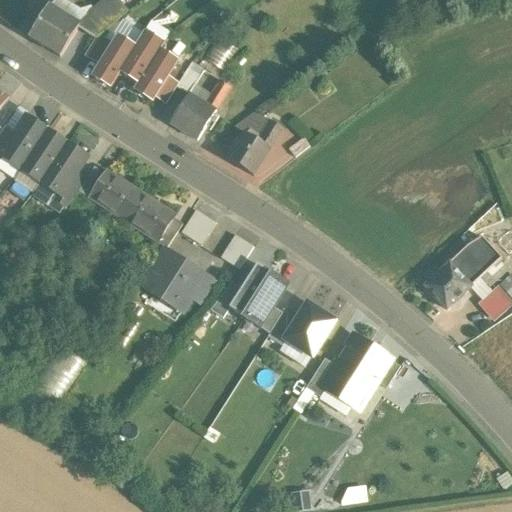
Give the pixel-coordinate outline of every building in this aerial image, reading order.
[(127,13),(115,0),(111,0),(95,14),(109,28),(127,13)] [(48,9),(47,9),(28,38),(60,57),(78,28),(48,9)] [(95,14),(78,28),(96,39),(98,37),(109,28),(95,14)] [(164,45),(144,32),(135,48),(119,73),(120,74),(138,84),(139,85),(160,51),(164,45)] [(111,45),(98,37),(96,39),(95,40),(84,57),(98,65),(111,45)] [(135,48),(116,37),(111,45),(98,65),(91,77),(110,89),(120,74),(119,73),(135,48)] [(178,63),(160,51),(139,85),(138,84),(133,91),(153,103),(155,99),(168,79),(178,63)] [(199,79),(187,71),(178,85),(176,88),(188,96),(199,79)] [(168,79),(155,99),(165,105),(176,88),(178,85),(168,79)] [(220,82),(205,106),(216,113),(231,89),(220,82)] [(0,92),(0,110),(9,99),(0,92)] [(205,106),(188,96),(169,125),(197,143),(216,113),(205,106)] [(26,119),(15,134),(16,134),(1,157),(2,158),(21,170),(46,132),(26,119)] [(257,142),(271,150),(280,136),(275,133),(279,128),(270,123),(257,142)] [(0,135),(0,160),(2,158),(1,157),(16,134),(15,134),(5,128),(0,135)] [(46,132),(21,170),(40,184),(66,146),(46,132)] [(244,133),(226,161),(253,178),(271,150),(257,142),(244,133)] [(304,140),(288,152),(294,160),(310,148),(304,140)] [(66,146),(40,184),(58,195),(59,196),(69,182),(70,183),(76,174),(76,175),(86,159),(66,146)] [(86,181),(78,193),(88,200),(104,176),(94,170),(86,181)] [(141,195),(106,172),(104,176),(88,200),(123,222),(141,195)] [(76,174),(70,183),(69,182),(59,196),(58,195),(53,202),(65,210),(86,181),(76,175),(76,174)] [(176,218),(141,195),(123,222),(158,245),(174,221),(176,218)] [(216,225),(196,212),(182,235),(201,247),(216,225)] [(174,221),(158,245),(166,250),(182,226),(174,221)] [(254,249),(235,237),(221,260),(239,271),(254,249)] [(501,259),(481,238),(467,248),(479,261),(488,271),(498,262),(501,259)] [(12,260),(20,266),(35,248),(27,243),(25,245),(21,242),(14,251),(17,253),(12,260)] [(479,261),(467,248),(449,265),(471,288),(477,281),(468,271),(479,261)] [(213,283),(165,252),(142,288),(182,313),(191,299),(199,304),(213,283)] [(0,273),(8,280),(19,268),(8,258),(0,267),(0,273)] [(479,261),(468,271),(477,281),(480,279),(488,271),(479,261)] [(507,272),(498,262),(488,271),(480,279),(489,289),(507,272)] [(449,265),(424,288),(446,311),(471,288),(449,265)] [(276,278),(257,266),(241,290),(229,310),(245,320),(259,329),(272,309),(286,287),(275,280),(276,278)] [(511,306),(511,274),(478,304),(493,322),(511,306)] [(64,307),(75,290),(58,280),(47,296),(64,307)] [(228,289),(210,312),(223,320),(229,310),(241,290),(231,283),(228,289)] [(75,290),(64,307),(83,320),(94,303),(75,290)] [(300,317),(285,341),(286,342),(311,358),(334,323),(307,306),(300,317)] [(269,335),(267,339),(282,348),(286,342),(285,341),(300,317),(287,308),(269,335)] [(272,309),(259,329),(269,335),(282,315),(272,309)] [(335,367),(321,388),(326,391),(358,412),(376,384),(390,362),(391,361),(353,337),(335,367)] [(18,405),(46,424),(85,366),(57,347),(18,405)] [(325,360),(306,390),(320,399),(326,391),(321,388),(335,367),(325,360)] [(390,362),(376,384),(386,390),(400,368),(390,362)]
